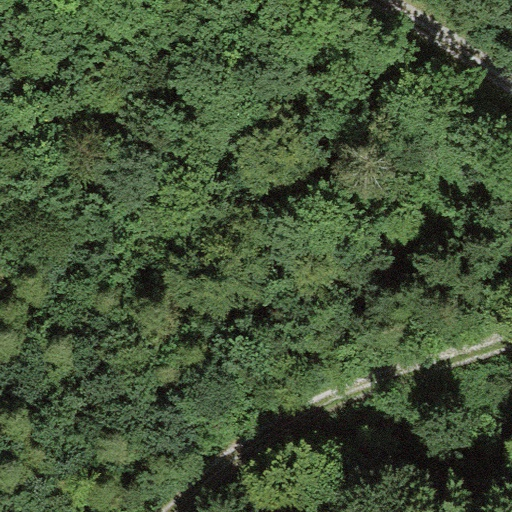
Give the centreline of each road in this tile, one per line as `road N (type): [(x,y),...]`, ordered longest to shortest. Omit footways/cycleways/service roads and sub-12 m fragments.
road 1 (track): [(175,511),(309,409),(511,337)]
road 2 (track): [(511,78),(382,0)]
